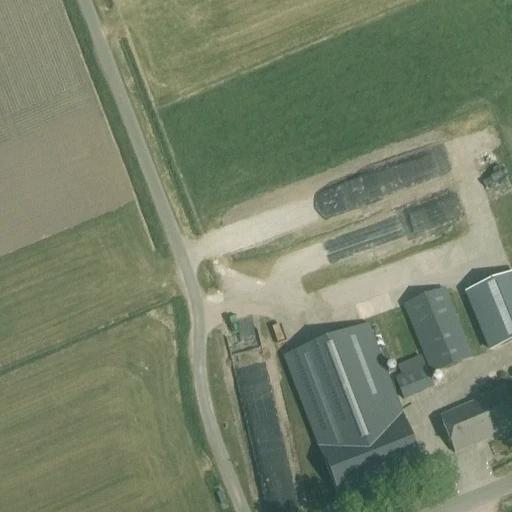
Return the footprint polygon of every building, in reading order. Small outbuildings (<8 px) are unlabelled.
[(420,216),(376,227),(381,245),(424,234),(420,216)] [(215,259),(263,245),(256,221),(244,224),(248,239),(231,244),(228,234),(209,240),(215,259)] [(511,276),(467,295),(490,351),(511,342),(511,276)] [(473,361),(446,291),(404,308),(432,377),(473,361)] [(424,470),(368,326),(283,358),(324,463),(325,463),(341,503),(424,470)] [(435,391),(426,369),(396,381),(404,403),(435,391)] [(511,430),(511,411),(502,388),(478,399),(480,403),(440,419),(454,454),(483,442),(482,440),(486,438),(488,441),(511,430)]
